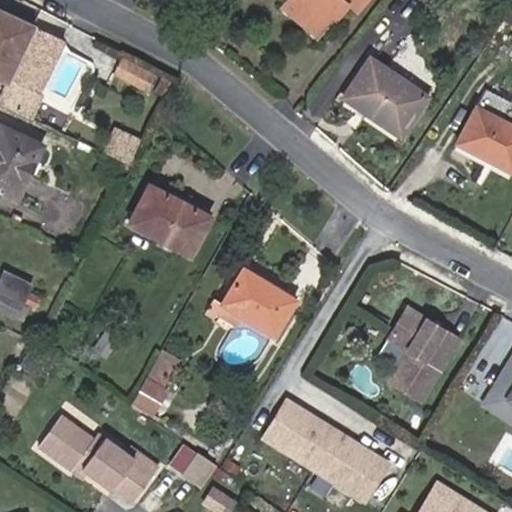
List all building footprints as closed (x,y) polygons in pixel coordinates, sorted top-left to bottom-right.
[(288,0),(282,7),(317,37),(346,3),(342,0),(360,0),(363,2),(364,0),(288,0)] [(342,0),(346,3),(355,11),(363,2),(360,0),(342,0)] [(0,80),(6,84),(6,83),(9,78),(38,92),(62,43),(0,13),(0,80)] [(127,80),(135,63),(120,56),(112,73),(127,80)] [(426,97),(369,59),(341,98),(398,137),(426,97)] [(9,78),(6,83),(6,84),(0,95),(0,105),(26,118),(38,92),(9,78)] [(167,83),(158,78),(152,92),(161,96),(167,83)] [(511,167),(511,105),(483,90),(455,144),(509,173),(511,167)] [(128,162),(140,136),(113,124),(101,150),(128,162)] [(42,146),(0,127),(0,195),(15,202),(42,146)] [(210,219),(149,186),(128,225),(189,257),(210,219)] [(220,304),(241,316),(273,335),(295,300),(241,269),(220,304)] [(5,272),(0,282),(0,292),(21,303),(30,284),(5,272)] [(0,292),(0,312),(13,318),(21,303),(0,292)] [(235,328),(241,316),(220,304),(213,315),(235,328)] [(388,382),(419,402),(458,340),(406,308),(387,338),(407,351),(388,382)] [(120,339),(106,328),(90,347),(104,359),(120,339)] [(162,350),(138,391),(160,403),(167,390),(163,387),(179,360),(162,350)] [(511,354),(484,400),(511,418),(511,354)] [(138,391),(129,408),(150,422),(160,403),(138,391)] [(386,463),(284,401),(262,437),(364,500),(386,463)] [(93,443),(58,419),(37,448),(71,472),(74,469),(109,495),(112,491),(133,507),(157,473),(136,458),(131,464),(96,438),(93,443)] [(197,484),(212,462),(183,441),(168,463),(197,484)] [(186,477),(175,468),(169,475),(181,484),(186,477)] [(227,511),(234,503),(212,488),(202,503),(216,511),(227,511)] [(467,511),(432,490),(417,511),(467,511)]
